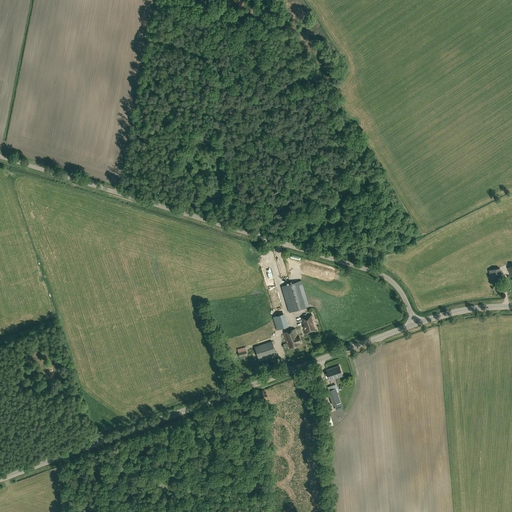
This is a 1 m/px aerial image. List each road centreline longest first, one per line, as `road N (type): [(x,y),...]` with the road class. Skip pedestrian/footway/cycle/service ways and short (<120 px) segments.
road 1 (unclassified): [(415,323),(384,275),(0,156)]
road 2 (tertiary): [(415,323),(58,456)]
